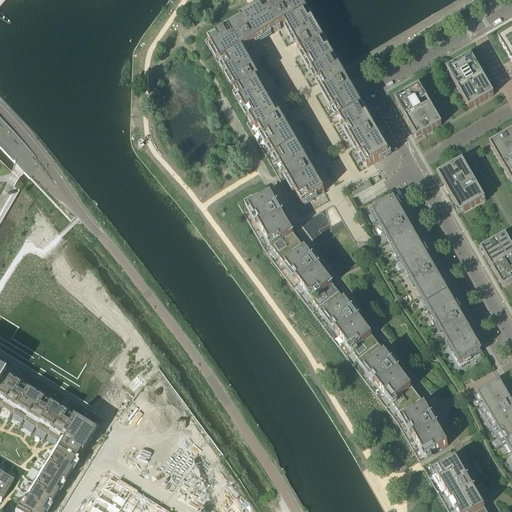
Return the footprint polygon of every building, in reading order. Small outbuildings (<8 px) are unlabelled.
[(257,15),(208,43),(242,101),(239,103),(245,114),(248,112),(253,120),(250,122),(251,122),(246,125),(279,181),(266,189),(237,205),(265,254),(397,425),(419,463),(448,447),(425,407),(400,375),(306,253),(345,230),(351,241),(379,242),(468,396),(497,380),(483,355),(481,353),(482,352),(481,351),(483,350),(479,344),(477,345),(459,314),(461,313),(457,306),(456,307),(454,304),(456,304),(450,295),(449,296),(449,295),(450,294),(446,287),(445,288),(427,257),(428,257),(428,256),(429,256),(425,250),(423,248),(422,249),(421,248),(399,211),(401,210),(398,203),(396,204),(394,201),(383,208),(382,206),(375,210),(376,212),(372,214),(362,220),(367,228),(360,228),(354,217),(358,210),(356,211),(353,206),(350,201),(355,198),(352,194),(366,186),(365,184),(368,182),(379,176),(373,165),(389,156),(344,78),(341,73),(340,71),(298,0),(283,0),(274,5),(260,13),(257,15)] [(511,35),(511,36),(511,34),(510,35),(511,36),(505,40),(507,43),(502,46),(502,45),(501,46),(510,62),(511,64),(511,35)] [(469,111),(470,110),(477,106),(493,96),(490,91),(474,62),(472,63),(473,63),(462,69),(459,64),(458,65),(461,70),(450,76),(449,76),(469,111)] [(425,136),(441,127),(441,126),(421,92),(420,93),(421,93),(410,99),(407,94),(406,95),(409,100),(398,106),(397,106),(414,135),(417,140),(424,136),(425,136)] [(509,181),(510,180),(511,178),(511,132),(511,133),(498,142),(490,146),(490,147),(509,181)] [(478,199),(481,197),(482,197),(462,163),(461,163),(442,174),(444,178),(440,180),(440,181),(443,186),(444,187),(449,196),(458,211),(462,209),(464,213),(480,203),(478,199)] [(372,188),(368,182),(365,184),(366,186),(352,194),(355,198),(372,188)] [(511,249),(505,237),(505,238),(489,247),(488,247),(483,250),(482,249),(479,251),(482,256),(483,255),(484,256),(484,257),(501,285),(502,285),(501,284),(511,278),(511,249)] [(0,408),(61,446),(56,453),(53,451),(15,511),(46,511),(88,444),(93,435),(90,433),(70,421),(69,423),(65,421),(2,382),(3,380),(0,377),(0,408)] [(511,511),(511,405),(500,385),(478,397),(471,401),(511,472),(511,511),(485,511),(450,451),(422,468),(447,511),(511,511)] [(108,403),(103,412),(116,418),(121,409),(108,403)] [(13,484),(0,476),(0,504),(0,505),(13,484)] [(159,511),(108,480),(88,511),(159,511)]
